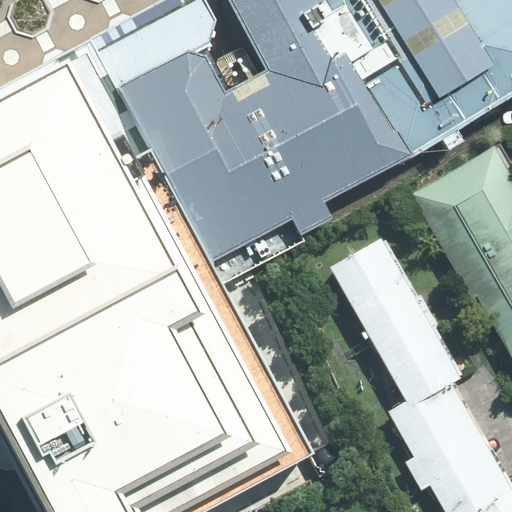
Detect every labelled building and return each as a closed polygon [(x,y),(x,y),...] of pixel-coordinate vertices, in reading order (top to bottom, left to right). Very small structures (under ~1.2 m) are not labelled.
[(324,198),(405,153),(341,53),(329,60),(308,25),(320,19),(311,4),(318,0),(228,0),(267,70),(253,78),(224,93),(206,56),(192,52),(210,43),(216,20),(204,0),(167,0),(89,43),(219,287),(307,239),(303,232),(334,216),(324,198)] [(511,0),(318,0),(311,4),(320,19),(308,25),(329,60),(341,53),(405,153),(511,94),(511,0)] [(0,428),(44,511),(190,511),(306,451),(219,287),(89,43),(0,90),(0,428)] [(511,158),(502,141),(417,190),(511,351),(511,158)] [(376,238),(326,266),(400,401),(384,411),(409,458),(399,463),(416,490),(425,485),(441,511),(511,511),(511,486),(506,490),(447,383),(457,377),(376,238)]
